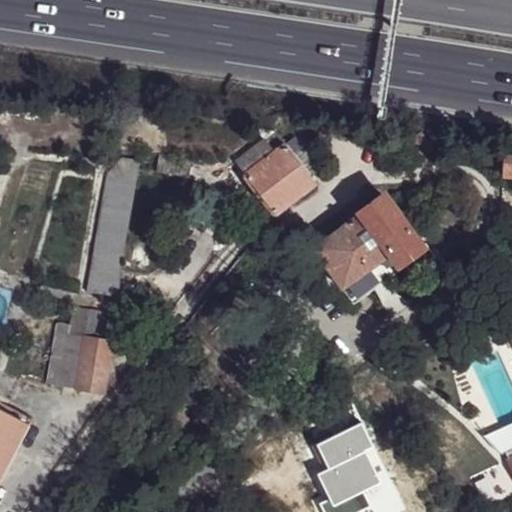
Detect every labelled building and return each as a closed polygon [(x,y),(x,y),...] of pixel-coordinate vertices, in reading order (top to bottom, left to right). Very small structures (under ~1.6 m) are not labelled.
[(235,157),(244,170),(285,138),(278,129),(271,128),(235,157)] [(430,146),(418,131),(396,151),(408,164),(430,146)] [(244,170),(272,208),(314,176),(310,171),(291,147),(285,138),(244,170)] [(291,147),(310,171),(319,165),(301,141),(291,147)] [(511,146),(505,146),(503,173),(511,173),(511,146)] [(159,156),(156,172),(188,176),(192,161),(159,156)] [(86,291),(117,296),(140,160),(122,157),(107,173),(86,291)] [(310,244),(339,285),(389,250),(397,261),(399,260),(418,245),(382,195),(310,244)] [(339,285),(351,300),(372,287),(383,280),(402,265),(399,260),(397,261),(389,250),(339,285)] [(256,281),(252,280),(247,290),(251,293),(256,281)] [(68,320),(66,330),(83,333),(110,337),(135,342),(140,315),(71,303),(68,320)] [(52,317),(42,379),(57,381),(66,330),(68,320),(52,317)] [(100,389),(110,337),(83,333),(73,385),(100,389)] [(0,480),(28,426),(0,411),(0,480)]
